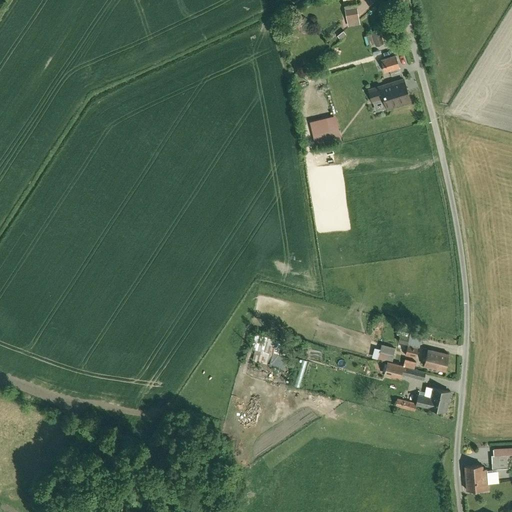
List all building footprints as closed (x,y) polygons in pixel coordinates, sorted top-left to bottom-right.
[(361,0),(349,2),(351,20),(363,18),(361,0)] [(384,22),(374,25),(378,40),(388,38),(384,22)] [(400,48),(383,53),(387,67),(394,65),(404,62),(400,48)] [(404,62),(394,65),(396,72),(406,69),(404,62)] [(409,72),(371,83),(375,96),(388,92),(392,102),(415,95),(409,72)] [(339,115),(313,121),(318,146),(345,140),(339,115)] [(415,325),(411,338),(422,342),(426,343),(430,330),(415,325)] [(253,360),(269,364),(272,353),(276,354),(280,341),(259,335),(253,360)] [(390,355),(395,356),(400,340),(389,337),(387,344),(378,341),(375,351),(390,355)] [(410,338),(407,348),(419,352),(422,342),(411,338),(410,338)] [(454,349),(431,343),(427,360),(432,361),(431,364),(441,366),(441,364),(450,366),(454,349)] [(421,355),(409,352),(408,358),(420,361),(421,355)] [(272,366),(286,370),(290,358),(275,354),(272,366)] [(390,355),(387,369),(405,374),(409,360),(395,356),(390,355)] [(451,408),(457,387),(438,382),(435,393),(421,389),(419,398),(418,400),(420,401),(451,408)] [(400,401),(419,406),(420,401),(418,400),(419,398),(402,393),(400,401)] [(498,451),(511,450),(511,442),(498,443),(498,451)] [(495,451),(496,464),(502,464),(511,464),(511,450),(498,451),(495,451)] [(490,460),(468,461),(469,486),(491,485),(490,460)] [(496,464),(492,465),(492,478),(502,478),(502,464),(496,464)]
